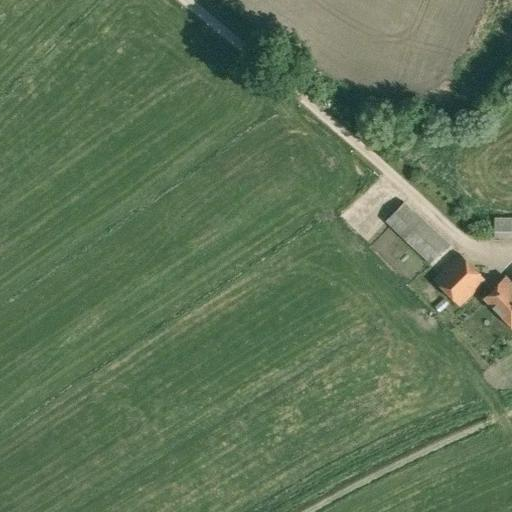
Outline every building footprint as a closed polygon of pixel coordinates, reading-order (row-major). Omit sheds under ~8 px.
[(379,211),(393,198),(383,188),(370,201),(379,211)] [(384,222),(430,266),(449,247),(402,202),(384,222)] [(494,238),(511,238),(511,217),(494,217),(494,238)] [(434,279),(459,305),(485,280),(460,254),(434,279)] [(484,298),(511,325),(511,281),(511,282),(506,277),(484,298)]
